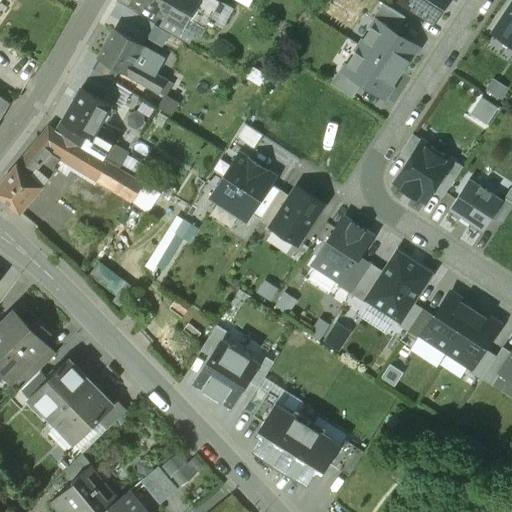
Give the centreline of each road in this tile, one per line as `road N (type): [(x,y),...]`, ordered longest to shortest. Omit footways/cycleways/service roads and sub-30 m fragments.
road 1 (residential): [(511,290),(356,192),(482,0)]
road 2 (tertiary): [(270,511),(38,254),(0,226)]
road 3 (residential): [(0,158),(94,0)]
